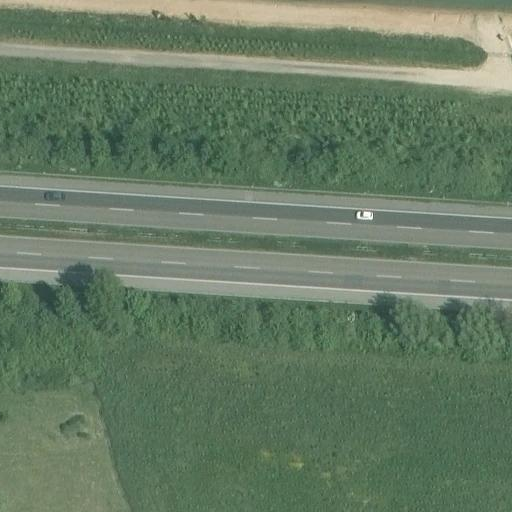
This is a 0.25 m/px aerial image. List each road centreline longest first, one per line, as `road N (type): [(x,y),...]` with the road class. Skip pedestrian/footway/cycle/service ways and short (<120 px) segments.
road 1 (track): [(511,83),(0,51)]
road 2 (motorway): [(0,257),(511,288)]
road 3 (motorway): [(511,235),(0,205)]
